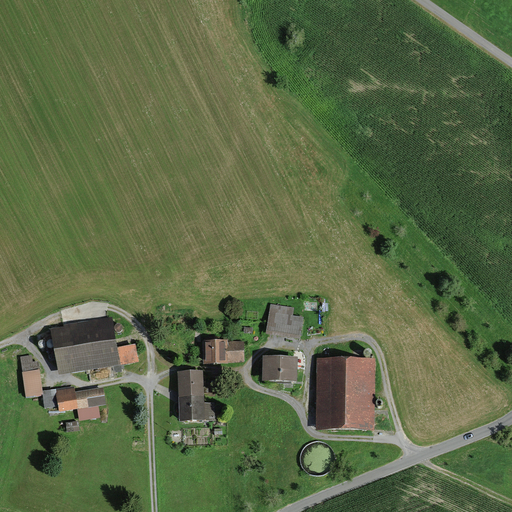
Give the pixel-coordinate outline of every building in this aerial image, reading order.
[(293,308),(270,304),(266,334),(300,339),(302,318),(292,316),(293,308)] [(64,328),(52,330),(58,373),(137,361),(134,345),(116,348),(111,317),(64,324),(64,328)] [(228,341),(206,341),(206,362),(227,363),(227,361),(243,361),(243,344),(228,343),(228,341)] [(31,357),(20,358),(26,396),(41,394),(36,361),(32,362),(31,357)] [(297,358),(262,357),(262,381),(296,381),(297,358)] [(374,430),(374,359),(319,359),(319,430),(374,430)] [(180,375),(181,398),(203,397),(202,374),(180,375)] [(105,405),(102,389),(75,393),(74,387),(45,391),(49,414),(77,410),(79,420),(98,416),(97,407),(105,405)] [(203,405),(203,397),(181,398),(182,420),(213,419),(213,404),(203,405)]
